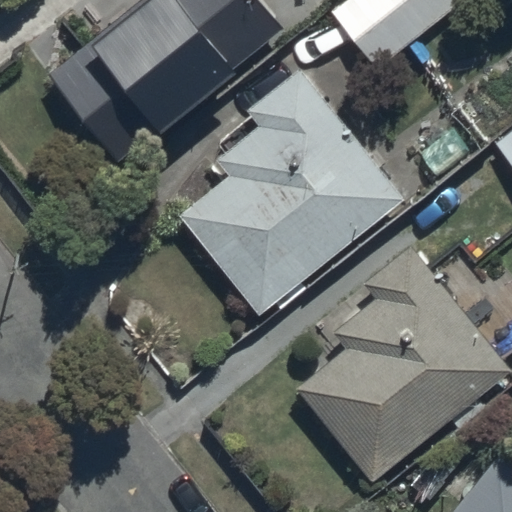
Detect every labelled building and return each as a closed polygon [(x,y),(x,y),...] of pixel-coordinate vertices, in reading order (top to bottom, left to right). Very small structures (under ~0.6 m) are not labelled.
[(27,44),(51,77),(50,78),(118,169),(156,139),(158,142),(238,80),(234,75),(284,37),(255,0),(150,0),(85,51),(62,19),(27,44)] [(347,0),(331,12),(377,73),(475,1),(474,0),(347,0)] [(405,205),(300,72),(242,118),(255,135),(217,165),(231,182),(181,221),(260,321),(405,205)] [(511,131),(494,145),(511,168),(511,131)] [(511,377),(511,375),(408,249),(316,325),(342,356),(297,393),(376,489),(511,377)] [(511,511),(511,466),(503,459),(459,511),(511,511)]
